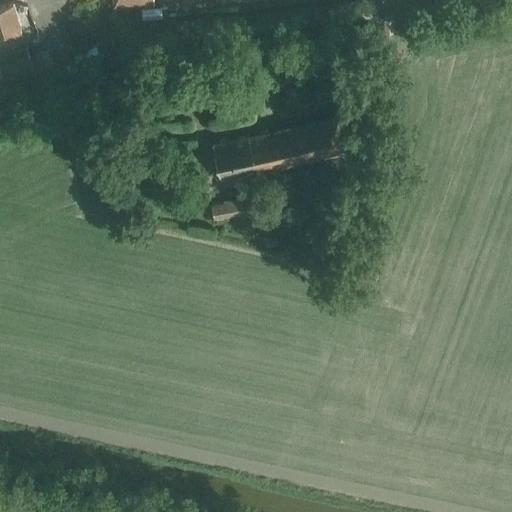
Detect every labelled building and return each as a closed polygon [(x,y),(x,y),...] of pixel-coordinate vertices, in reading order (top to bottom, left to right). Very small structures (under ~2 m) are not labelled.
[(13,2),(0,5),(0,32),(5,31),(7,37),(22,33),(20,26),(21,26),(13,2)] [(385,8),(385,21),(394,21),(393,8),(385,8)] [(26,46),(4,53),(8,64),(0,65),(0,69),(1,71),(0,71),(0,87),(35,77),(26,46)] [(257,166),(258,171),(358,148),(349,109),(213,140),(221,174),(257,166)] [(211,204),(214,218),(265,206),(261,193),(211,204)]
